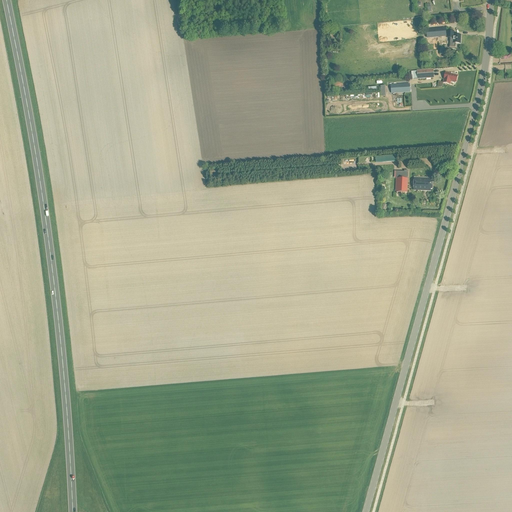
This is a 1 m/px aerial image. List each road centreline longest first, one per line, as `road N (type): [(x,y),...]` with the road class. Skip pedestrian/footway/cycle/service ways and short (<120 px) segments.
road 1 (tertiary): [(365,511),(483,79),(489,0)]
road 2 (trunk): [(72,511),(49,245),(6,0)]
